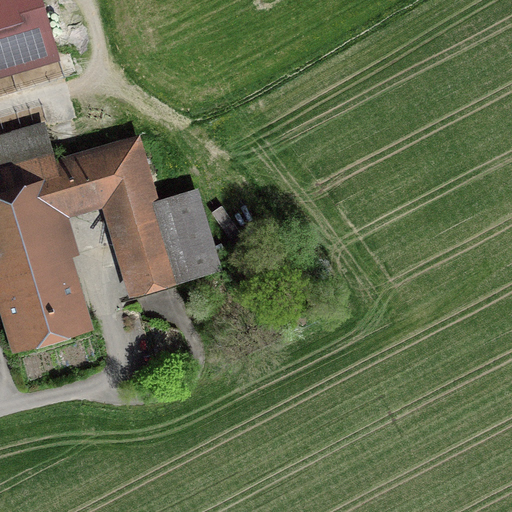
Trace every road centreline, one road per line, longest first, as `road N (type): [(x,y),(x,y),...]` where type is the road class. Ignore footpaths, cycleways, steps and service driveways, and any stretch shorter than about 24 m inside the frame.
road 1 (track): [(193,126),(421,0)]
road 2 (track): [(193,126),(335,289),(349,327)]
road 3 (track): [(100,391),(136,399),(182,389),(192,343),(156,302)]
